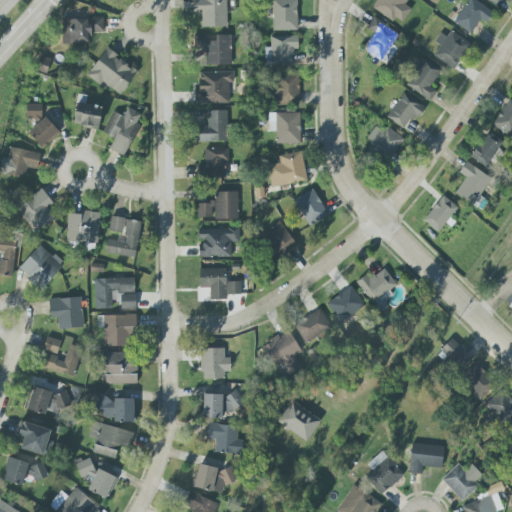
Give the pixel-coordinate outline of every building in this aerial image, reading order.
[(226,0),(193,0),(193,14),(201,14),(201,27),(226,27),(226,0)] [(297,30),(296,0),(274,0),(272,0),(272,31),(297,30)] [(401,25),(411,9),(405,5),(407,0),(377,0),(372,8),(401,25)] [(480,20),(485,24),(493,13),(473,0),(468,0),(453,22),(470,34),(480,20)] [(398,33),(373,17),(366,28),(373,32),(362,50),(381,61),(398,33)] [(89,43),(89,32),(103,32),(103,18),(63,18),(63,43),(89,43)] [(446,37),(439,33),(434,42),(439,45),(433,57),(454,69),(469,42),(450,31),(446,37)] [(231,35),(215,35),(215,41),(208,41),(207,35),(195,35),(195,49),(205,49),(205,66),(231,65),(231,35)] [(292,66),(292,49),(298,49),(297,36),(270,37),(270,47),(264,48),(265,67),(292,66)] [(87,75),(120,96),(137,69),(105,48),(87,75)] [(45,73),(51,59),(40,56),(35,70),(45,73)] [(436,91),(430,87),(441,71),(423,59),(406,86),(430,101),(436,91)] [(197,72),(197,104),(229,104),(228,82),(233,82),(233,72),(197,72)] [(299,105),(298,74),(274,74),(275,105),(299,105)] [(406,131),(424,105),(404,91),(385,117),(406,131)] [(511,100),(509,99),(491,124),(510,138),(511,135),(511,100)] [(101,106),(76,103),(73,126),(98,128),(101,106)] [(41,104),(26,104),(26,120),(41,119),(41,104)] [(113,112),(103,134),(114,139),(109,149),(124,156),(139,124),(136,123),(140,114),(127,108),(123,116),(113,112)] [(227,110),(207,111),(207,127),(196,127),(196,142),(228,142),(227,110)] [(299,144),(300,113),(276,113),(275,143),(299,144)] [(59,133),(44,117),(27,133),(42,149),(59,133)] [(382,131),(375,126),(366,138),(373,144),(367,151),(385,164),(403,139),(385,126),(382,131)] [(487,167),(501,140),(485,131),(470,159),(487,167)] [(37,169),(39,153),(9,148),(8,159),(2,159),(0,170),(0,174),(24,178),(26,168),(37,169)] [(226,179),(226,149),(204,148),(204,164),(196,164),(196,178),(226,179)] [(306,182),(302,152),(278,155),(279,164),(267,165),(270,187),(306,182)] [(465,177),(454,193),(473,206),(491,179),(466,162),(458,173),(465,177)] [(327,217),(314,189),(294,198),(307,226),(327,217)] [(47,208),(52,204),(42,190),(16,207),(33,232),(54,218),(47,208)] [(214,192),(215,220),(238,219),(237,192),(214,192)] [(457,208),(443,196),(423,220),(437,232),(447,220),(457,208)] [(196,217),(212,218),(212,203),(196,203),(196,217)] [(66,243),(98,244),(99,212),(81,211),(81,214),(67,214),(66,243)] [(122,233),(124,219),(111,216),(108,231),(122,233)] [(139,222),(126,220),(124,242),(106,240),(105,254),(136,257),(139,222)] [(278,259),(297,245),(279,221),(260,235),(278,259)] [(230,257),(230,243),(239,242),(238,229),(197,229),(198,257),(230,257)] [(0,275),(11,277),(16,239),(0,237),(0,252),(0,255),(0,275)] [(62,267),(39,246),(18,269),(40,290),(62,267)] [(209,300),(226,300),(225,268),(199,269),(199,288),(209,288),(209,300)] [(133,278),(93,279),(94,309),(112,309),(112,294),(134,293),(133,278)] [(240,295),(240,282),(226,282),(227,296),(240,295)] [(364,307),(352,287),(326,302),(338,322),(364,307)] [(136,310),(135,293),(120,294),(121,311),(136,310)] [(48,299),(49,318),(57,317),(58,329),(82,328),(81,298),(48,299)] [(303,343),(331,330),(321,310),(293,323),(303,343)] [(136,334),(135,315),(103,316),(104,347),(129,346),(129,334),(136,334)] [(301,351),(287,330),(262,346),(276,369),(285,363),(291,372),(299,367),(292,356),(301,351)] [(60,341),(46,337),(42,351),(57,354),(60,341)] [(439,346),(449,371),(468,363),(457,339),(439,346)] [(40,368),(73,377),(81,348),(68,344),(64,360),(43,354),(40,368)] [(224,348),(200,349),(201,379),(224,379),(224,372),(230,372),(230,358),(224,358),(224,348)] [(104,384),(137,384),(136,354),(103,354),(104,384)] [(479,400),(495,385),(474,362),(458,378),(479,400)] [(27,411),(44,414),(45,411),(57,413),(59,407),(66,408),(69,395),(31,388),(27,411)] [(511,419),(511,400),(508,391),(487,400),(498,425),(511,419)] [(203,394),(202,418),(221,419),(222,410),(239,410),(239,395),(203,394)] [(133,398),(96,399),(97,418),(113,417),(113,423),(134,422),(133,398)] [(306,442),(320,420),(290,401),(276,422),(306,442)] [(115,459),(119,445),(129,448),(133,433),(92,421),(88,437),(96,439),(92,453),(115,459)] [(17,436),(23,437),(20,450),(49,456),(52,442),(48,441),(50,429),(20,422),(17,436)] [(215,453),(236,454),(237,425),(207,424),(206,439),(215,440),(215,453)] [(441,469),(444,447),(412,443),(407,473),(421,475),(422,466),(441,469)] [(365,478),(381,495),(403,475),(382,451),(368,464),(373,470),(365,478)] [(21,486),(28,464),(9,458),(1,480),(21,486)] [(88,466),(89,464),(79,460),(74,472),(92,479),(87,491),(106,499),(115,477),(88,466)] [(32,482),(47,477),(42,462),(28,467),(32,482)] [(199,464),(193,487),(221,494),(224,484),(230,485),(234,473),(199,464)] [(481,475),(472,465),(465,471),(458,464),(440,479),(461,502),(479,486),(475,481),(481,475)] [(503,489),(499,482),(486,489),(490,496),(503,489)] [(337,511),(375,511),(381,503),(351,486),(337,511)] [(60,491),(53,500),(57,503),(52,509),(55,511),(94,511),(99,507),(75,488),(67,497),(60,491)] [(192,510),(190,511),(214,511),(218,504),(191,492),(185,506),(192,510)] [(495,511),(502,509),(496,493),(461,506),(463,511),(495,511)] [(0,511),(18,511),(0,500),(0,511)]
